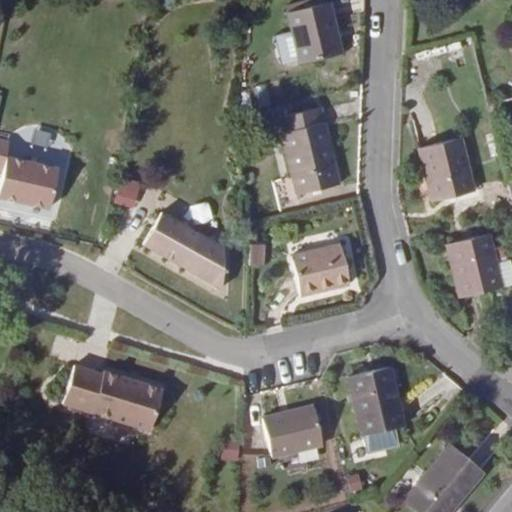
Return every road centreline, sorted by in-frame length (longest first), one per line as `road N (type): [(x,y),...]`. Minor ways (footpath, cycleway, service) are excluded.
road 1 (residential): [(0,244),(92,274),(229,351),(255,352),(408,312)]
road 2 (residential): [(386,0),(376,193),(408,312)]
road 3 (residential): [(408,312),(511,395)]
